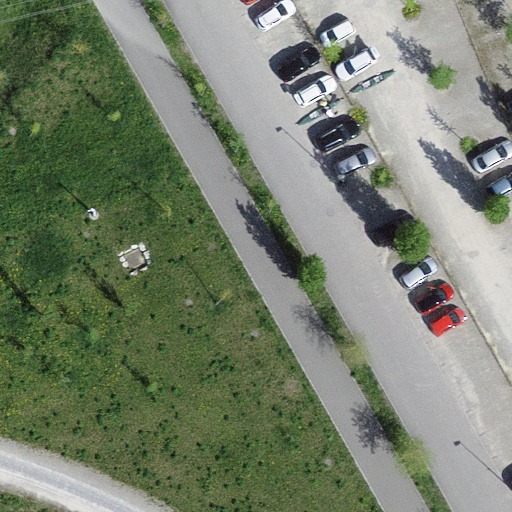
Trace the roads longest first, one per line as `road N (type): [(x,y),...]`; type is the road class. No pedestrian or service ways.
road 1 (unclassified): [(204,0),(493,511)]
road 2 (track): [(154,511),(0,454)]
